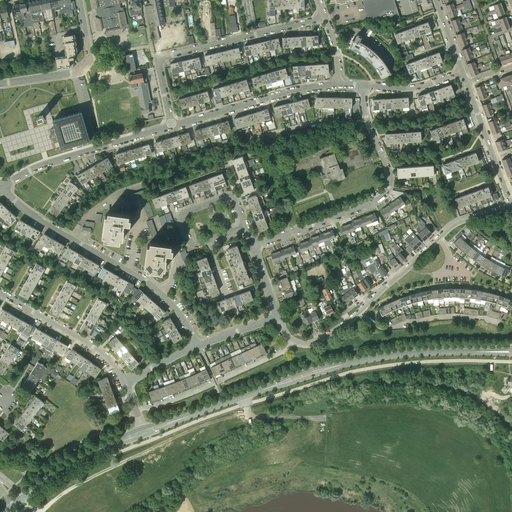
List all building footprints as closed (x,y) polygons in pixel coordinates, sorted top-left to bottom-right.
[(38,0),(28,2),(28,3),(32,19),(33,25),(34,29),(40,28),(39,22),(44,21),(43,19),(39,0),(38,0)] [(39,0),(43,19),(53,18),(51,9),(49,0),(39,0)] [(49,0),(51,9),(53,18),(56,18),(55,11),(60,10),(58,0),(49,0)] [(58,0),(60,10),(61,14),(67,12),(64,0),(58,0)] [(64,0),(67,12),(67,13),(69,18),(74,17),(72,10),(74,10),(73,3),(71,2),(70,0),(64,0)] [(94,0),(91,1),(92,9),(96,8),(97,10),(96,10),(98,16),(99,15),(99,19),(98,19),(97,18),(95,21),(97,31),(101,30),(102,31),(104,27),(105,26),(107,28),(106,30),(107,36),(122,33),(121,31),(124,30),(125,29),(125,26),(127,26),(123,7),(121,8),(120,3),(125,2),(124,0),(94,0)] [(130,16),(136,15),(138,14),(138,16),(143,15),(142,11),(139,0),(131,0),(133,6),(133,9),(129,10),(130,16)] [(147,1),(144,1),(148,23),(154,22),(155,23),(151,24),(154,39),(159,38),(157,26),(165,24),(159,0),(149,0),(150,3),(147,4),(147,1)] [(251,0),(238,0),(244,27),(256,25),(251,0)] [(400,17),(394,0),(329,0),(330,1),(333,0),(335,0),(336,5),(355,0),(362,0),(368,21),(374,19),(400,18),(400,17)] [(24,27),(33,25),(32,19),(28,3),(26,3),(19,4),(24,27)] [(447,12),(461,7),(460,5),(454,7),(453,3),(445,6),(447,12)] [(489,11),(490,13),(503,8),(501,3),(493,5),(495,10),(492,11),(492,10),(489,11)] [(24,27),(19,4),(16,5),(14,5),(13,6),(15,13),(13,13),(14,18),(16,17),(16,19),(19,19),(21,28),(24,27)] [(10,23),(6,7),(0,8),(0,9),(2,18),(5,17),(6,23),(10,23)] [(458,10),(461,9),(461,7),(447,12),(450,18),(457,15),(456,10),(458,10)] [(490,13),(487,14),(488,16),(490,15),(493,14),(493,13),(496,12),(497,17),(505,14),(503,8),(490,13)] [(235,15),(229,16),(232,32),(238,31),(237,24),(236,25),(235,15)] [(495,27),(508,22),(506,17),(494,21),(496,24),(494,25),(492,26),(493,28),(495,27)] [(451,21),(453,26),(466,22),(465,20),(462,21),(462,22),(460,23),(458,18),(451,21)] [(422,24),(425,34),(427,37),(432,35),(428,22),(422,24)] [(466,22),(453,26),(455,32),(462,29),(461,25),(463,24),(464,25),(467,24),(466,22)] [(508,22),(495,27),(496,29),(499,28),(498,27),(501,26),(502,31),(510,28),(508,22)] [(416,26),(420,36),(425,34),(422,24),(416,26)] [(420,36),(416,26),(411,28),(414,38),(420,36)] [(414,38),(411,28),(405,30),(409,40),(414,38)] [(409,40),(405,30),(400,32),(403,42),(409,40)] [(403,42),(400,32),(394,34),(395,36),(398,44),(403,42)] [(456,35),(458,41),(471,36),(471,34),(467,35),(468,36),(465,37),(463,32),(456,35)] [(67,57),(56,58),(57,68),(60,68),(64,68),(64,67),(67,67),(70,67),(69,60),(75,59),(74,54),(77,54),(74,35),(64,36),(67,57)] [(351,42),(349,48),(352,50),(355,52),(359,54),(359,53),(362,55),(365,58),(368,60),(370,63),(373,65),(375,68),(375,69),(377,72),(379,75),(381,78),(391,74),(390,73),(388,69),(386,66),(384,63),(381,59),(378,55),(375,52),(372,50),(368,47),(364,44),(361,42),(359,42),(361,38),(361,37),(360,36),(358,35),(357,35),(356,35),(356,36),(353,42),(351,42)] [(471,36),(458,41),(460,47),(468,44),(466,40),(469,39),(469,40),(472,38),(471,36)] [(278,38),(272,40),(275,50),(281,48),(279,40),(278,38)] [(275,50),(272,40),(267,41),(269,51),(275,50)] [(269,51),(267,41),(261,42),(263,52),(269,51)] [(263,52),(261,42),(255,44),(257,54),(263,52)] [(257,54),(255,44),(249,45),(252,55),(257,54)] [(252,55),(249,45),(243,46),(244,49),(246,57),(252,55)] [(507,63),(502,50),(501,46),(499,47),(501,54),(502,53),(503,56),(499,57),(502,65),(507,63)] [(461,50),(463,56),(477,51),(476,49),(473,50),(473,51),(471,52),(469,47),(461,50)] [(239,48),(233,49),(235,59),(236,63),(242,62),(241,58),(239,50),(239,48)] [(235,59),(233,49),(227,50),(229,61),(235,59)] [(502,50),(507,63),(511,61),(511,59),(510,53),(506,55),(505,52),(506,52),(504,49),(502,50)] [(229,61),(227,50),(221,52),(223,61),(224,62),(229,61)] [(174,53),(173,54),(171,54),(174,62),(180,60),(179,56),(181,55),(179,51),(174,53)] [(477,51),(463,56),(465,61),(473,59),(472,54),(474,53),(474,54),(477,53),(477,51)] [(439,52),(433,55),(437,64),(442,62),(439,52)] [(136,87),(139,98),(142,114),(150,113),(148,102),(150,102),(147,83),(144,83),(142,74),(135,75),(134,71),(136,70),(133,54),(125,55),(131,88),(136,87)] [(212,64),(210,54),(204,56),(204,58),(206,66),(212,64)] [(437,64),(433,55),(428,57),(431,66),(437,64)] [(193,58),(195,67),(201,66),(199,59),(199,57),(193,58)] [(431,66),(428,57),(422,59),(426,68),(431,66)] [(187,60),(191,74),(196,73),(195,67),(193,58),(187,60)] [(426,68),(422,59),(417,61),(420,70),(426,68)] [(182,61),(184,71),(185,75),(191,74),(187,60),(182,61)] [(176,63),(178,73),(184,71),(182,61),(176,63)] [(420,70),(417,61),(411,63),(415,72),(420,70)] [(466,64),(469,70),(482,65),(481,63),(478,64),(479,65),(476,66),(474,61),(466,64)] [(179,76),(178,73),(176,63),(170,64),(171,67),(167,69),(169,77),(173,76),(173,77),(179,76)] [(415,74),(415,72),(411,63),(405,65),(409,76),(415,74)] [(482,65),(469,70),(471,76),(479,74),(477,69),(479,68),(480,69),(483,68),(482,65)] [(285,68),(279,70),(282,79),(288,78),(286,70),(285,68)] [(282,79),(279,70),(274,71),(277,81),(282,79)] [(277,81),(274,71),(268,73),(271,83),(277,81)] [(271,83),(268,73),(263,75),(265,84),(271,83)] [(265,84),(263,75),(257,76),(260,86),(265,84)] [(260,86),(257,76),(251,78),(254,88),(260,86)] [(510,91),(505,77),(500,79),(503,87),(506,85),(507,89),(506,89),(507,92),(510,91)] [(240,81),(243,91),(245,95),(250,93),(247,82),(246,79),(240,81)] [(235,83),(238,93),(243,91),(240,81),(235,83)] [(238,93),(235,83),(229,84),(232,94),(238,93)] [(232,94),(229,84),(224,86),(226,96),(232,94)] [(451,84),(445,86),(448,96),(454,94),(453,92),(451,84)] [(475,88),(477,94),(492,88),(491,86),(487,88),(487,89),(485,90),(483,85),(475,88)] [(226,96),(224,86),(218,88),(221,97),(226,96)] [(448,96),(445,86),(439,88),(443,98),(448,96)] [(496,87),(492,88),(477,94),(480,100),(487,97),(485,92),(488,91),(488,92),(491,91),(492,93),(497,91),(496,87)] [(221,97),(218,88),(212,89),(213,92),(215,99),(216,103),(222,101),(221,97)] [(443,98),(439,88),(434,90),(437,100),(443,98)] [(84,91),(87,104),(93,102),(89,89),(84,91)] [(437,100),(434,90),(428,92),(432,102),(437,100)] [(207,91),(202,92),(205,102),(210,101),(207,91)] [(205,102),(202,92),(196,94),(199,104),(200,109),(206,107),(204,102),(205,102)] [(432,102),(428,92),(423,94),(426,104),(432,102)] [(199,104),(196,94),(190,96),(193,106),(199,104)] [(426,104),(423,94),(417,97),(422,110),(427,108),(426,104)] [(505,103),(502,95),(495,97),(497,101),(501,99),(503,104),(505,103)] [(193,106),(190,96),(184,97),(188,107),(189,112),(194,110),(193,106)] [(188,107),(184,97),(179,99),(179,101),(182,109),(188,107)] [(308,98),(302,100),(304,110),(310,108),(308,101),(308,98)] [(304,110),(302,100),(296,101),(299,111),(304,110)] [(482,105),(484,111),(497,106),(502,104),(501,101),(490,105),(488,100),(483,102),(484,104),(482,105)] [(299,111),(296,101),(290,103),(293,113),(299,111)] [(293,113),(290,103),(285,104),(287,114),(293,113)] [(287,114),(285,104),(279,106),(281,116),(287,114)] [(281,116),(279,106),(273,107),(275,115),(276,117),(281,116)] [(497,106),(484,111),(486,117),(493,114),(492,109),(494,109),(495,109),(498,108),(497,106)] [(267,109),(262,111),(265,122),(271,121),(270,117),(267,109)] [(31,110),(25,111),(29,127),(35,125),(31,110)] [(265,122),(262,111),(256,112),(259,122),(260,124),(265,122)] [(50,136),(51,138),(52,139),(53,139),(54,139),(55,142),(59,141),(61,150),(90,141),(83,112),(53,121),(54,126),(55,129),(51,130),(52,133),(51,134),(51,135),(50,136)] [(259,122),(256,112),(250,114),(253,124),(259,122)] [(253,124),(250,114),(245,116),(248,125),(253,124)] [(248,128),(248,125),(245,116),(242,116),(241,117),(239,117),(243,129),(248,128)] [(243,129),(239,117),(233,119),(236,127),(237,131),(243,129)] [(457,120),(461,130),(467,128),(463,118),(457,120)] [(488,122),(490,128),(503,124),(502,121),(499,123),(500,123),(497,124),(495,119),(488,122)] [(452,122),(455,132),(461,130),(457,120),(452,122)] [(228,121),(222,122),(225,132),(231,130),(228,121)] [(509,121),(503,124),(490,128),(492,134),(500,132),(498,127),(500,126),(501,127),(504,126),(504,127),(510,125),(509,121)] [(225,132),(222,122),(220,123),(217,124),(219,134),(225,132)] [(446,124),(450,134),(455,132),(452,122),(446,124)] [(219,134),(217,124),(211,126),(214,136),(219,134)] [(441,126),(444,136),(450,134),(446,124),(441,126)] [(214,136),(211,126),(205,128),(208,137),(214,136)] [(435,129),(439,138),(444,136),(441,126),(435,129)] [(208,137),(205,128),(200,129),(203,139),(208,137)] [(203,139),(200,129),(194,131),(197,141),(203,139)] [(439,138),(435,129),(429,131),(433,140),(439,138)] [(189,132),(183,134),(185,143),(191,141),(189,135),(189,132)] [(177,136),(180,144),(185,143),(183,134),(177,136)] [(171,138),(174,146),(180,144),(177,136),(171,138)] [(166,139),(168,148),(174,146),(171,138),(166,139)] [(495,142),(497,147),(510,142),(510,140),(506,141),(505,138),(495,142)] [(168,148),(166,139),(160,141),(163,151),(169,149),(168,148)] [(163,151),(160,141),(154,143),(157,152),(163,151)] [(510,142),(497,147),(499,152),(508,148),(507,145),(511,144),(511,143),(511,141),(511,142),(510,142)] [(149,144),(143,146),(146,156),(152,154),(149,144)] [(146,156),(143,146),(138,148),(140,157),(146,156)] [(140,157),(138,148),(132,149),(135,159),(140,157)] [(135,159),(132,149),(126,151),(129,161),(135,159)] [(129,161),(126,151),(121,153),(124,163),(129,161)] [(331,154),(330,151),(325,153),(326,154),(324,154),(325,156),(319,159),(325,174),(322,175),(324,179),(328,177),(331,183),(345,178),(343,171),(342,168),(340,169),(334,153),(331,154)] [(124,163),(121,153),(115,154),(115,157),(118,164),(124,163)] [(476,153),(470,155),(473,164),(479,162),(476,153)] [(473,164),(470,155),(464,157),(468,166),(473,164)] [(235,166),(244,162),(242,156),(235,159),(233,160),(235,166)] [(502,160),(504,166),(511,163),(509,160),(511,158),(511,157),(511,156),(502,160)] [(468,166),(464,157),(459,159),(462,168),(468,166)] [(108,158),(102,161),(107,169),(113,166),(108,158)] [(462,168),(459,159),(453,161),(457,170),(462,168)] [(107,169),(102,161),(101,162),(98,163),(97,164),(102,172),(107,169)] [(244,162),(235,166),(237,171),(246,168),(249,166),(247,161),(244,162)] [(457,170),(453,161),(448,163),(451,172),(457,170)] [(451,172),(448,163),(442,165),(445,174),(451,172)] [(102,172),(97,164),(92,167),(98,175),(102,172)] [(98,175),(92,167),(87,170),(92,178),(98,175)] [(246,168),(237,171),(239,177),(249,173),(246,168)] [(92,178),(87,170),(82,173),(87,181),(92,178)] [(253,172),(249,173),(239,177),(241,182),(248,180),(255,177),(253,172)] [(87,181),(82,173),(77,176),(78,178),(82,185),(85,190),(90,187),(87,181)] [(222,173),(217,175),(222,188),(227,187),(222,173)] [(222,188),(217,175),(211,177),(216,191),(222,189),(222,188)] [(216,191),(211,177),(205,179),(211,193),(216,191)] [(205,195),(211,193),(205,179),(200,181),(205,195)] [(248,180),(241,182),(243,188),(245,193),(247,193),(253,191),(248,180)] [(205,195),(200,181),(194,183),(200,198),(205,196),(205,195)] [(70,182),(66,187),(74,193),(78,188),(70,182)] [(200,198),(194,183),(193,184),(189,185),(189,188),(194,200),(200,198)] [(488,186),(482,189),(487,201),(487,203),(493,201),(491,194),(488,186)] [(74,193),(66,187),(63,191),(71,198),(74,193)] [(180,189),(184,201),(185,202),(184,201),(190,199),(186,189),(186,187),(180,189)] [(184,201),(180,189),(174,191),(179,203),(184,201)] [(482,189),(477,191),(482,205),(482,203),(487,201),(482,189)] [(71,198),(63,191),(59,196),(67,202),(71,198)] [(179,205),(179,203),(174,191),(169,193),(172,202),(174,207),(179,205)] [(477,191),(471,193),(475,202),(476,207),(477,207),(476,205),(481,203),(482,205),(477,191)] [(172,202),(169,193),(163,195),(167,204),(172,202)] [(249,204),(259,201),(264,199),(262,193),(249,198),(247,199),(249,204)] [(475,202),(471,193),(466,195),(469,204),(475,202)] [(158,197),(161,206),(163,211),(168,209),(167,204),(163,195),(158,197)] [(469,204),(466,195),(460,197),(464,206),(469,204)] [(67,202),(59,196),(59,197),(56,201),(64,207),(67,202)] [(161,206),(158,197),(152,199),(155,208),(161,206)] [(400,197),(395,200),(400,207),(405,203),(400,197)] [(464,206),(460,197),(454,199),(458,208),(464,206)] [(264,199),(259,201),(249,204),(251,210),(261,206),(266,204),(264,199)] [(400,207),(395,200),(390,204),(395,210),(400,207)] [(64,207),(56,201),(55,202),(52,206),(60,212),(64,207)] [(395,210),(390,204),(385,207),(390,214),(395,210)] [(60,212),(52,206),(48,211),(50,212),(57,217),(60,212)] [(261,206),(251,210),(253,215),(263,212),(261,206)] [(390,214),(385,207),(380,211),(385,217),(390,214)] [(5,221),(12,213),(8,209),(1,217),(0,217),(0,220),(3,223),(5,221)] [(263,212),(253,215),(255,221),(265,217),(263,212)] [(17,218),(12,213),(5,221),(10,225),(15,219),(17,218)] [(106,215),(103,237),(104,237),(104,239),(120,241),(120,239),(121,239),(123,228),(122,228),(122,224),(129,224),(129,219),(128,219),(129,216),(108,213),(107,216),(106,215)] [(375,213),(369,215),(371,222),(377,220),(375,213)] [(371,222),(369,215),(363,217),(366,224),(371,222)] [(269,216),(265,217),(255,221),(257,227),(267,223),(271,221),(269,216)] [(366,224),(363,217),(357,219),(360,226),(366,224)] [(418,227),(428,237),(432,233),(424,225),(425,224),(420,218),(417,221),(417,224),(418,227)] [(360,226),(357,219),(352,221),(355,230),(355,228),(360,226)] [(20,232),(25,223),(20,220),(19,222),(15,229),(20,232)] [(355,230),(352,221),(352,223),(347,225),(349,232),(355,230)] [(25,235),(30,226),(25,223),(20,232),(25,235)] [(267,223),(257,227),(259,231),(259,232),(261,231),(269,229),(267,223)] [(424,241),(428,237),(418,227),(417,224),(414,227),(416,228),(415,229),(419,233),(418,235),(424,241)] [(349,232),(347,225),(341,227),(343,234),(349,232)] [(30,238),(35,229),(30,226),(25,235),(30,238)] [(41,232),(35,229),(30,238),(36,241),(40,234),(41,232)] [(326,232),(329,239),(335,237),(332,230),(326,232)] [(458,247),(464,241),(460,238),(464,234),(462,231),(455,238),(457,240),(453,243),(458,247)] [(321,234),(323,241),(329,239),(326,232),(321,234)] [(412,232),(408,236),(418,246),(422,242),(412,232)] [(44,245),(49,237),(44,234),(43,236),(39,242),(44,245)] [(323,241),(321,234),(315,236),(318,243),(323,241)] [(313,247),(313,248),(319,246),(318,244),(318,243),(315,236),(310,238),(313,247)] [(418,246),(408,236),(404,240),(409,245),(406,248),(410,253),(413,249),(414,250),(418,246)] [(49,248),(54,240),(49,237),(44,245),(49,248)] [(304,242),(307,249),(313,247),(310,238),(309,238),(310,240),(304,242)] [(55,251),(60,242),(54,240),(49,248),(55,251)] [(464,241),(458,247),(462,251),(468,245),(469,243),(465,240),(464,241)] [(394,241),(392,242),(394,246),(395,250),(395,251),(395,256),(396,256),(401,262),(406,258),(401,252),(403,250),(400,247),(399,248),(396,245),(394,241)] [(60,242),(55,251),(60,254),(64,247),(65,245),(60,242)] [(307,249),(304,242),(299,244),(301,251),(307,249)] [(149,245),(145,266),(146,267),(146,269),(162,271),(163,269),(165,258),(164,258),(165,253),(171,254),(172,249),(171,249),(171,246),(150,243),(149,245)] [(468,245),(462,251),(466,255),(472,248),(468,245)] [(3,251),(12,256),(15,251),(8,247),(6,246),(3,251)] [(228,249),(230,255),(239,251),(237,246),(228,249)] [(293,246),(287,248),(290,255),(296,253),(293,246)] [(69,259),(74,251),(68,248),(63,256),(69,259)] [(290,255),(287,248),(282,250),(285,257),(290,255)] [(472,248),(466,255),(471,258),(476,251),(472,248)] [(285,257),(282,250),(276,252),(279,259),(285,257)] [(0,256),(9,261),(12,256),(3,251),(0,256)] [(74,262),(79,253),(74,251),(69,259),(74,262)] [(239,251),(230,255),(232,260),(241,257),(239,251)] [(476,251),(471,258),(475,261),(480,254),(476,251)] [(279,259),(276,252),(271,254),(273,261),(279,259)] [(79,265),(84,256),(79,253),(74,262),(72,266),(77,268),(79,265)] [(391,254),(387,256),(389,262),(393,269),(399,265),(394,258),(391,254)] [(480,254),(475,261),(480,265),(485,257),(480,254)] [(0,256),(0,263),(6,266),(9,261),(0,256)] [(84,268),(89,259),(84,256),(79,265),(84,268)] [(197,260),(199,266),(208,263),(206,257),(197,260)] [(241,257),(232,260),(234,266),(243,262),(241,257)] [(485,257),(480,265),(485,267),(489,260),(485,257)] [(381,267),(378,258),(377,258),(373,260),(374,262),(376,267),(377,270),(382,277),(388,273),(387,272),(390,270),(386,264),(381,267)] [(89,271),(94,262),(89,259),(84,268),(89,271)] [(489,260),(485,267),(490,270),(494,263),(489,260)] [(99,265),(94,262),(89,271),(94,274),(98,267),(99,265)] [(243,262),(234,266),(236,271),(245,268),(243,262)] [(367,266),(368,267),(369,270),(376,267),(374,262),(367,266)] [(37,263),(34,269),(43,274),(46,268),(39,264),(37,263)] [(208,263),(199,266),(201,272),(210,268),(208,263)] [(494,263),(490,270),(495,273),(499,265),(494,263)] [(499,265),(495,273),(500,275),(504,267),(499,265)] [(103,279),(108,270),(103,267),(98,276),(103,279)] [(362,275),(358,267),(355,268),(359,278),(355,280),(357,284),(362,291),(368,287),(359,276),(362,275)] [(362,275),(359,276),(368,287),(372,284),(367,277),(372,274),(368,267),(364,270),(366,272),(362,275)] [(504,267),(500,275),(505,278),(509,269),(504,267)] [(210,268),(201,272),(196,273),(198,279),(199,279),(212,274),(210,268)] [(245,268),(236,271),(238,277),(247,273),(245,268)] [(43,274),(34,269),(31,274),(40,279),(43,274)] [(108,282),(113,273),(108,270),(103,279),(108,282)] [(247,273),(238,277),(240,282),(249,279),(254,277),(252,272),(247,273)] [(113,285),(118,276),(113,273),(108,282),(113,285)] [(42,280),(40,279),(31,274),(28,279),(37,284),(39,285),(42,280)] [(212,274),(199,279),(201,284),(200,284),(200,285),(200,284),(200,285),(215,279),(212,274)] [(118,288),(123,279),(118,276),(113,285),(118,288)] [(37,284),(28,279),(25,284),(34,289),(37,284)] [(123,291),(129,282),(123,279),(118,288),(123,291)] [(202,290),(216,285),(215,279),(200,285),(202,290)] [(67,281),(64,286),(73,291),(76,286),(69,282),(67,281)] [(134,285),(129,282),(123,291),(129,294),(133,287),(134,285)] [(289,282),(281,285),(282,287),(280,288),(281,290),(290,286),(289,282)] [(347,284),(348,288),(349,291),(354,297),(358,294),(350,283),(349,283),(346,283),(347,284)] [(22,289),(31,294),(34,289),(25,284),(23,287),(22,289)] [(219,290),(216,285),(202,290),(204,296),(219,290)] [(73,291),(64,286),(61,291),(70,296),(73,291)] [(132,296),(137,300),(143,292),(139,288),(132,296)] [(327,288),(323,290),(327,300),(332,298),(327,288)] [(345,294),(349,300),(354,297),(349,291),(348,288),(343,290),(345,294)] [(31,294),(22,289),(19,294),(21,295),(28,299),(31,294)] [(250,290),(244,292),(247,302),(253,300),(251,292),(250,290)] [(345,304),(349,300),(345,294),(343,290),(341,291),(338,291),(340,297),(345,304)] [(70,296),(61,291),(59,296),(67,301),(70,296)] [(292,291),(284,294),(285,296),(284,297),(284,299),(294,296),(292,291)] [(143,292),(137,300),(135,302),(139,306),(141,304),(148,296),(143,292)] [(247,302),(244,292),(239,294),(242,304),(247,302)] [(242,304),(239,294),(233,296),(236,306),(242,304)] [(67,301),(59,296),(56,301),(64,306),(67,301)] [(145,308),(152,300),(148,296),(141,304),(145,308)] [(236,306),(233,296),(227,298),(231,308),(236,306)] [(299,307),(306,305),(303,296),(297,298),(299,307)] [(399,299),(402,307),(407,305),(404,297),(399,299)] [(506,308),(509,310),(511,305),(508,304),(509,299),(504,297),(501,307),(506,308)] [(95,303),(104,308),(106,310),(109,304),(100,299),(98,298),(96,302),(95,303)] [(231,308),(227,298),(222,301),(225,310),(231,308)] [(393,301),(397,309),(402,307),(399,299),(393,301)] [(152,300),(145,308),(150,312),(157,304),(152,300)] [(325,300),(318,303),(322,311),(325,310),(328,317),(331,315),(330,313),(333,312),(330,304),(327,305),(325,300)] [(64,306),(56,301),(54,305),(53,307),(62,311),(64,306)] [(225,310),(222,301),(216,303),(220,312),(225,310)] [(388,303),(392,311),(397,309),(393,301),(388,303)] [(92,309),(101,314),(104,308),(95,303),(92,309)] [(383,305),(387,313),(392,311),(388,303),(383,305)] [(157,304),(150,312),(154,316),(161,308),(157,304)] [(313,312),(310,313),(313,321),(319,318),(317,313),(315,304),(311,306),(313,311),(313,312)] [(387,313),(383,305),(378,308),(382,316),(387,313)] [(62,311),(53,307),(50,312),(52,313),(59,317),(62,311)] [(161,308),(154,316),(153,317),(157,321),(165,312),(161,308)] [(89,314),(98,319),(101,314),(92,309),(89,314)] [(8,323),(13,315),(7,312),(2,320),(8,323)] [(304,313),(301,315),(303,322),(305,321),(307,324),(312,322),(309,315),(306,317),(304,313)] [(86,319),(95,324),(98,325),(101,320),(98,319),(89,314),(86,319)] [(13,326),(18,317),(13,315),(8,323),(13,326)] [(18,329),(23,320),(18,317),(13,326),(18,329)] [(165,328),(173,323),(170,317),(161,323),(165,328)] [(83,324),(92,329),(95,324),(86,319),(85,321),(83,324)] [(23,332),(28,323),(23,320),(18,329),(23,332)] [(33,326),(28,323),(23,332),(28,335),(33,326)] [(164,335),(176,328),(176,327),(173,323),(165,328),(160,330),(164,335)] [(92,329),(83,324),(80,329),(81,329),(92,335),(95,330),(92,329)] [(36,340),(41,331),(37,328),(36,330),(32,337),(31,339),(35,342),(36,340)] [(165,341),(171,338),(179,333),(177,328),(176,328),(164,335),(162,336),(165,341)] [(42,343),(47,334),(41,331),(36,340),(42,343)] [(183,338),(179,333),(171,338),(174,343),(181,339),(183,338)] [(46,348),(52,337),(47,334),(42,343),(41,345),(46,348)] [(108,343),(112,347),(120,340),(116,336),(110,341),(108,343)] [(52,349),(57,340),(52,337),(46,348),(51,351),(52,349)] [(57,352),(62,343),(57,340),(52,349),(57,352)] [(120,340),(112,347),(116,352),(124,345),(120,340)] [(66,345),(62,343),(57,352),(63,355),(67,348),(68,346),(66,345)] [(250,345),(252,348),(256,357),(261,354),(257,346),(256,343),(255,343),(254,343),(250,345)] [(257,346),(261,354),(266,352),(262,343),(257,346)] [(7,349),(18,356),(20,357),(23,352),(19,350),(17,349),(10,344),(7,349)] [(124,345),(116,352),(120,356),(128,350),(124,345)] [(71,360),(77,352),(74,350),(72,348),(71,350),(67,355),(66,357),(71,360)] [(247,350),(251,359),(256,357),(252,348),(247,350)] [(18,356),(7,349),(4,354),(12,360),(15,361),(18,356)] [(128,350),(120,356),(121,357),(123,359),(124,361),(132,354),(128,350)] [(242,353),(246,361),(251,359),(247,350),(242,353)] [(76,364),(82,355),(77,352),(71,360),(76,364)] [(236,355),(240,364),(246,361),(242,353),(236,355)] [(12,360),(4,354),(1,359),(9,365),(12,360)] [(132,354),(124,361),(125,362),(128,365),(135,359),(132,354)] [(81,367),(87,359),(82,355),(76,364),(81,367)] [(231,357),(235,366),(240,364),(236,355),(231,357)] [(220,359),(225,371),(230,368),(226,360),(225,357),(224,357),(220,359)] [(226,360),(230,368),(235,366),(231,357),(226,360)] [(9,365),(1,359),(0,359),(0,365),(6,370),(9,365)] [(86,371),(91,362),(87,359),(81,367),(86,371)] [(135,359),(128,365),(132,370),(139,363),(135,359)] [(216,365),(220,373),(225,371),(220,359),(215,361),(216,361),(215,362),(216,365)] [(38,362),(35,367),(47,375),(51,370),(41,364),(38,362)] [(90,374),(96,366),(91,362),(86,371),(90,374)] [(220,373),(216,365),(211,367),(215,375),(220,373)] [(96,366),(90,374),(95,378),(101,369),(96,366)] [(47,375),(35,367),(31,372),(40,378),(44,380),(47,375)] [(201,372),(205,380),(210,378),(206,369),(201,372)] [(191,376),(194,385),(200,382),(196,374),(194,371),(189,373),(191,376)] [(40,378),(31,372),(28,377),(37,383),(40,378)] [(205,380),(201,372),(196,374),(200,382),(203,381),(205,380)] [(194,385),(191,376),(185,378),(189,387),(194,385)] [(37,383),(28,377),(25,382),(34,388),(37,383)] [(78,380),(74,377),(70,382),(75,385),(78,380)] [(100,386),(109,382),(108,378),(107,377),(98,381),(100,386)] [(189,387),(185,378),(180,380),(184,389),(189,387)] [(184,389),(180,380),(175,382),(178,391),(184,389)] [(34,388),(25,382),(22,387),(24,388),(30,393),(34,388)] [(102,392),(111,388),(109,382),(100,386),(102,392)] [(178,391),(175,382),(170,384),(173,393),(178,391)] [(173,393),(170,384),(164,386),(168,395),(173,393)] [(168,395),(164,386),(159,388),(162,397),(168,395)] [(104,398),(113,394),(111,388),(102,392),(104,398)] [(162,397),(159,388),(154,390),(157,399),(162,397)] [(157,399),(154,390),(148,392),(151,401),(154,400),(157,399)] [(106,403),(115,399),(113,394),(104,398),(106,403)] [(36,397),(32,401),(40,408),(44,403),(42,401),(38,398),(36,397)] [(108,409),(118,405),(115,399),(106,403),(108,409)] [(40,408),(32,401),(29,406),(37,412),(40,408)] [(118,405),(108,409),(110,414),(118,411),(120,411),(118,405)] [(37,412),(29,406),(25,411),(33,417),(37,412)] [(33,417),(25,411),(21,415),(29,421),(33,417)] [(29,421),(21,415),(18,420),(26,426),(29,421)] [(28,428),(26,426),(18,420),(16,422),(14,425),(20,430),(22,431),(24,433),(26,429),(28,428)] [(5,429),(0,435),(0,438),(3,441),(8,435),(10,433),(5,429)]
